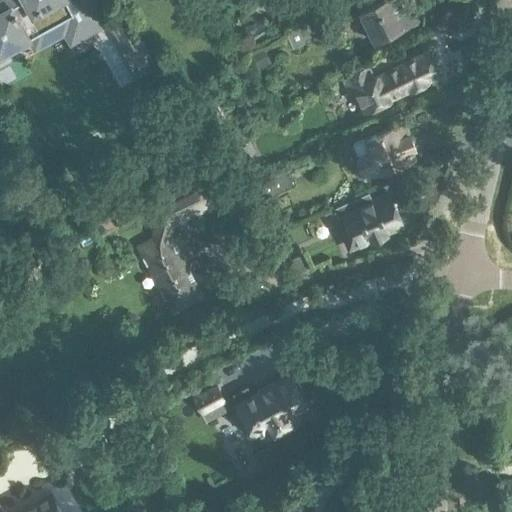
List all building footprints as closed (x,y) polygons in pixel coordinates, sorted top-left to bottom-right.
[(0,13),(0,53),(32,36),(36,43),(78,19),(86,33),(105,22),(92,0),(5,0),(10,8),(0,13)] [(377,4),(360,12),(375,41),(421,19),(411,0),(376,0),(375,1),(377,4)] [(116,11),(122,20),(127,16),(121,7),(116,11)] [(367,62),(369,66),(374,77),(389,70),(403,63),(396,48),(367,62)] [(353,89),(364,111),(438,75),(426,52),(403,63),(389,70),(374,77),(369,66),(342,80),(348,91),(353,89)] [(368,153),(356,158),(365,181),(378,176),(416,160),(412,151),(416,149),(405,122),(363,140),(368,153)] [(255,157),(244,161),(250,172),(260,167),(255,157)] [(259,199),(294,184),(287,169),(252,183),(259,199)] [(137,246),(172,311),(202,295),(171,235),(174,233),(176,224),(222,200),(207,172),(154,200),(164,219),(164,222),(162,228),(164,232),(137,246)] [(338,217),(343,215),(357,244),(403,223),(389,192),(373,199),(369,190),(333,207),(338,217)] [(294,274),(306,268),(300,254),(288,259),(294,274)] [(234,402),(253,437),(269,427),(273,435),(297,422),(303,419),(299,412),(309,406),(291,371),(250,393),(246,386),(232,393),(237,400),(234,402)] [(192,396),(202,414),(227,400),(218,382),(192,396)] [(25,446),(35,440),(27,426),(17,432),(25,446)] [(305,511),(299,500),(284,507),(283,505),(269,511),(305,511)] [(65,511),(63,502),(29,511),(15,511),(15,510),(7,511),(65,511)]
